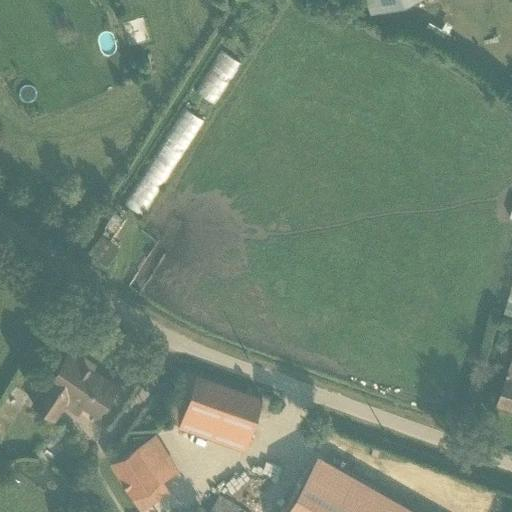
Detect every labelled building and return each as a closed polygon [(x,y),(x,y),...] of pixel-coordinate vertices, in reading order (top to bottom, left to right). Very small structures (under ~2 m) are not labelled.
[(365,0),(369,12),(408,0),(365,0)] [(500,197),(499,216),(510,216),(511,198),(500,197)] [(104,222),(90,243),(109,255),(122,234),(104,222)] [(71,342),(29,398),(50,407),(67,384),(99,408),(121,378),(71,342)] [(511,346),(496,398),(511,403),(511,346)] [(196,368),(179,407),(247,437),(264,398),(196,368)] [(163,428),(117,449),(142,500),(167,488),(158,471),(179,461),(163,428)]
